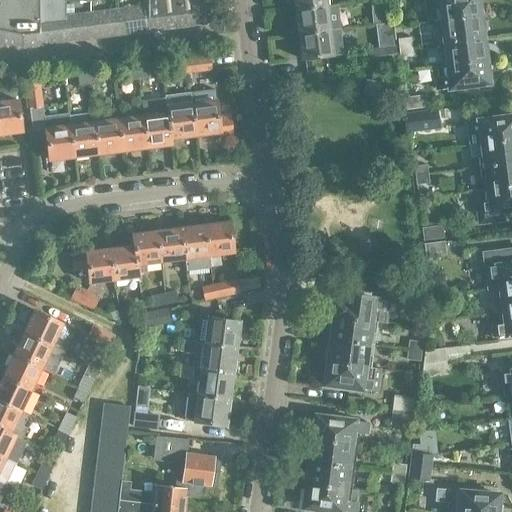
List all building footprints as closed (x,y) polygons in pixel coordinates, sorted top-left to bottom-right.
[(142,8),(145,33),(206,25),(202,0),(201,0),(0,0),(0,45),(20,49),(66,43),(64,18),(63,0),(148,0),(149,7),(142,8)] [(293,0),(295,10),(326,6),(325,0),(293,0)] [(385,0),(376,0),(371,1),(373,11),(387,9),(385,0)] [(424,0),(426,11),(440,9),(441,19),(479,15),(477,0),(424,0)] [(298,34),(329,30),(326,6),(295,10),(298,34)] [(119,37),(145,33),(142,8),(115,11),(119,37)] [(93,40),(119,37),(115,11),(90,15),(93,40)] [(66,43),(93,40),(90,15),(64,18),(66,43)] [(479,15),(441,19),(443,32),(438,32),(439,42),(482,37),(479,15)] [(301,60),(332,56),(342,54),(339,29),(329,30),(298,34),(301,60)] [(400,47),(414,46),(413,36),(399,38),(400,47)] [(485,60),(482,37),(439,42),(440,55),(446,54),(447,64),(485,60)] [(372,62),(398,59),(396,46),(370,49),(372,62)] [(414,46),(400,47),(401,57),(415,56),(414,46)] [(208,58),(185,61),(187,73),(210,70),(208,58)] [(437,89),(488,83),(485,60),(447,64),(436,66),(438,78),(436,78),(437,89)] [(185,61),(175,63),(177,75),(187,73),(185,61)] [(134,68),(136,80),(146,79),(145,66),(134,68)] [(125,82),(136,80),(134,68),(123,69),(125,82)] [(85,74),(87,87),(98,85),(96,73),(85,74)] [(76,88),(87,87),(85,74),(74,75),(76,88)] [(386,97),(388,84),(366,81),(364,94),(386,97)] [(70,127),(68,116),(68,115),(47,117),(43,83),(25,85),(31,132),(44,130),(48,161),(73,158),(70,127)] [(194,136),(189,97),(189,93),(164,96),(166,115),(170,145),(171,145),(171,139),(194,136)] [(406,97),(407,109),(428,106),(427,94),(406,97)] [(189,97),(194,136),(218,133),(219,137),(232,135),(229,115),(217,117),(215,102),(199,104),(199,99),(196,96),(189,97)] [(0,102),(0,134),(22,132),(18,100),(0,102)] [(439,109),(404,113),(406,133),(442,129),(439,109)] [(73,158),(97,155),(93,124),(92,113),(68,116),(70,127),(73,158)] [(146,148),(170,145),(166,115),(142,118),(146,148)] [(481,144),(511,139),(511,115),(466,122),(468,134),(480,132),(481,144)] [(122,152),(146,148),(142,118),(118,121),(122,152)] [(97,155),(122,152),(118,121),(93,124),(97,155)] [(511,139),(481,144),(482,154),(478,155),(479,167),(511,162),(511,139)] [(511,162),(479,167),(481,178),(485,178),(487,189),(511,185),(511,162)] [(416,175),(430,173),(428,164),(415,166),(416,175)] [(430,173),(416,175),(417,184),(431,183),(430,173)] [(479,225),(505,222),(503,211),(511,209),(511,185),(487,189),(477,190),(478,202),(476,202),(479,225)] [(207,257),(209,269),(220,267),(218,256),(232,254),(229,223),(204,226),(207,257)] [(180,229),(183,260),(184,272),(209,269),(207,257),(204,226),(180,229)] [(423,228),(424,241),(444,238),(443,226),(423,228)] [(159,263),(183,260),(180,229),(156,232),(156,237),(159,263)] [(137,275),(145,274),(144,265),(159,263),(156,237),(156,232),(132,235),(136,267),(137,275)] [(137,275),(136,267),(132,235),(130,235),(131,247),(108,250),(109,259),(113,281),(137,278),(137,275)] [(445,242),(425,245),(426,257),(446,255),(445,242)] [(490,290),(511,287),(511,248),(484,251),(488,290),(490,290)] [(88,284),(113,281),(109,259),(108,250),(70,255),(72,272),(86,270),(88,284)] [(211,285),(214,299),(237,294),(234,280),(211,285)] [(202,302),(214,299),(211,285),(199,288),(202,302)] [(93,310),(99,297),(76,286),(70,298),(93,310)] [(511,287),(490,290),(493,313),(503,312),(511,310),(511,287)] [(163,294),(164,305),(175,303),(173,292),(163,294)] [(149,308),(164,305),(163,294),(148,297),(149,308)] [(372,323),(386,325),(387,314),(389,302),(337,295),(334,317),(372,323)] [(166,308),(141,314),(144,329),(170,322),(166,308)] [(61,350),(71,328),(34,310),(23,333),(52,346),(61,350)] [(511,310),(503,312),(504,323),(492,324),(493,336),(511,333),(511,310)] [(198,317),(195,342),(235,347),(238,321),(208,317),(208,319),(198,317)] [(331,340),(375,346),(376,336),(370,335),(372,323),(334,317),(331,340)] [(109,349),(115,336),(92,325),(86,338),(109,349)] [(13,354),(42,368),(52,346),(23,333),(13,354)] [(373,357),(375,346),(331,340),(328,362),(366,367),(367,356),(373,357)] [(234,347),(182,341),(181,351),(194,353),(192,367),(202,369),(231,373),(234,347)] [(407,350),(421,352),(423,342),(408,341),(407,350)] [(446,362),(470,359),(469,346),(445,349),(425,351),(423,364),(446,361),(446,362)] [(420,362),(421,352),(407,350),(406,360),(420,362)] [(31,390),(42,368),(13,354),(3,377),(31,390)] [(446,361),(423,364),(422,378),(448,375),(446,362),(446,361)] [(366,367),(328,362),(324,384),(376,392),(378,379),(364,377),(366,367)] [(180,377),(194,378),(195,368),(181,366),(180,377)] [(228,399),(231,373),(202,369),(198,395),(228,399)] [(511,370),(496,372),(498,385),(500,385),(501,395),(503,395),(511,393),(511,370)] [(79,385),(89,390),(95,379),(84,373),(79,385)] [(0,382),(0,401),(21,412),(31,390),(3,377),(0,382)] [(84,402),(89,390),(79,385),(73,397),(84,402)] [(228,399),(198,395),(195,421),(225,425),(228,399)] [(392,410),(414,413),(416,398),(394,395),(392,410)] [(0,428),(23,439),(28,427),(25,425),(29,416),(21,412),(0,401),(0,428)] [(114,428),(116,407),(106,405),(103,427),(114,428)] [(116,407),(114,428),(127,430),(130,408),(116,407)] [(135,410),(134,425),(160,429),(162,413),(135,410)] [(412,428),(414,413),(392,410),(390,425),(412,428)] [(58,429),(68,434),(77,417),(66,412),(58,429)] [(357,434),(360,435),(366,435),(367,422),(316,416),(313,439),(356,445),(357,434)] [(101,439),(126,442),(127,430),(114,428),(103,427),(101,439)] [(0,455),(6,458),(16,436),(23,439),(0,428),(0,455)] [(63,446),(68,434),(58,429),(52,441),(63,446)] [(217,485),(221,456),(188,452),(189,438),(156,434),(153,459),(181,462),(177,487),(155,484),(154,490),(132,488),(133,480),(124,479),(121,500),(180,507),(184,508),(184,507),(183,507),(185,494),(200,496),(201,483),(217,485)] [(100,451),(124,454),(126,442),(101,439),(100,451)] [(353,468),(356,445),(313,439),(310,462),(316,463),(353,468)] [(98,463),(122,466),(124,454),(100,451),(98,463)] [(410,466),(431,468),(432,454),(412,452),(410,466)] [(37,472),(48,478),(53,466),(43,460),(37,472)] [(350,490),(353,468),(316,463),(310,462),(307,484),(350,490)] [(97,476),(121,478),(122,466),(98,463),(97,476)] [(391,473),(405,474),(406,465),(392,463),(391,473)] [(429,481),(431,468),(410,466),(408,478),(429,481)] [(42,489),(48,478),(37,472),(31,484),(42,489)] [(403,484),(405,474),(391,473),(390,482),(403,484)] [(95,488),(119,490),(121,478),(97,476),(95,488)] [(354,511),(356,502),(355,502),(356,490),(350,490),(307,484),(304,507),(333,511),(332,511),(354,511)] [(94,500),(118,503),(119,490),(95,488),(94,500)] [(446,511),(496,511),(498,495),(437,490),(436,501),(448,502),(446,511)] [(92,511),(116,511),(118,503),(94,500),(92,511)] [(183,511),(184,508),(180,507),(121,500),(119,511),(133,511),(141,511),(183,511)]
